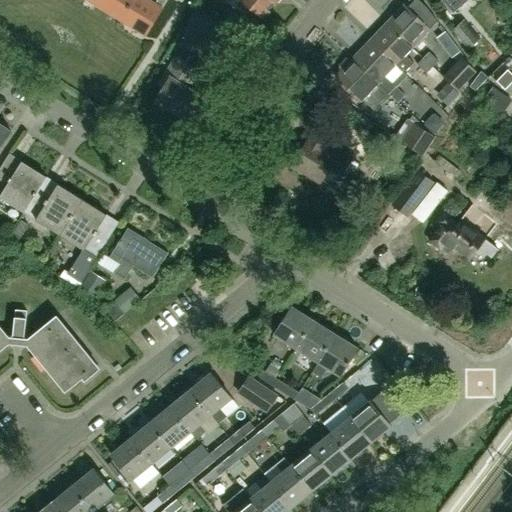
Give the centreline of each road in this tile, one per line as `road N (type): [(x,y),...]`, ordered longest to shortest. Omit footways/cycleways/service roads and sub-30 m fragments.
road 1 (residential): [(60,445),(288,257)]
road 2 (residential): [(189,195),(298,31),(329,0)]
road 3 (residential): [(487,385),(288,257)]
road 4 (residential): [(189,195),(0,77)]
road 5 (residential): [(347,511),(451,428),(487,385)]
